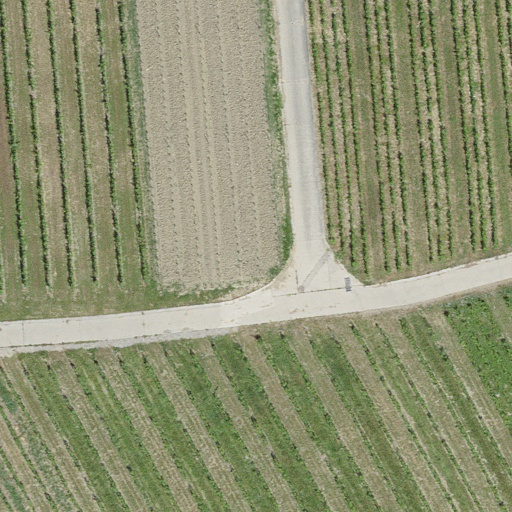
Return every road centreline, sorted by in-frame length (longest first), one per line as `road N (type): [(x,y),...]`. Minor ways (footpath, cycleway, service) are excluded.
road 1 (track): [(511,251),(316,296),(0,317)]
road 2 (track): [(290,0),(316,296)]
